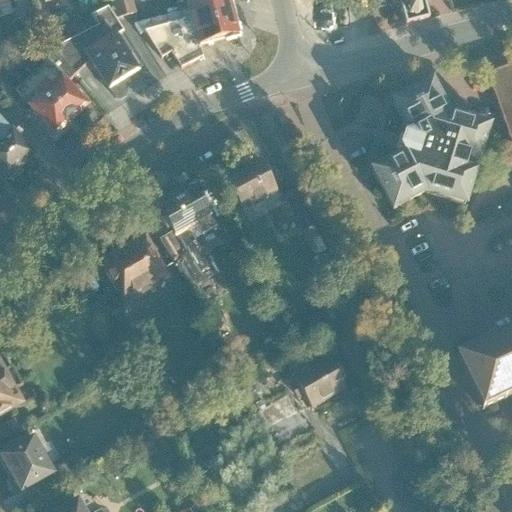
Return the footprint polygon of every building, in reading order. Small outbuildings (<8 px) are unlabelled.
[(0,0),(0,21),(4,20),(0,4),(0,3),(14,0),(0,0)] [(116,0),(120,17),(138,13),(134,0),(116,0)] [(227,0),(191,10),(193,19),(146,33),(165,60),(174,55),(183,71),(205,60),(202,50),(245,38),(234,0),(227,0)] [(227,0),(187,0),(191,10),(227,0)] [(387,0),(390,7),(398,5),(403,25),(427,19),(422,0),(387,0)] [(90,63),(112,94),(144,73),(120,37),(126,34),(109,8),(93,16),(101,28),(54,51),(78,76),(90,63)] [(511,66),(486,75),(511,148),(511,336),(455,361),(477,418),(511,402),(511,469),(507,471),(511,483),(511,66)] [(59,139),(92,109),(64,78),(53,87),(49,83),(36,95),(41,99),(30,108),(59,139)] [(491,128),(449,113),(431,81),(387,104),(404,137),(401,139),(399,145),(396,153),(398,156),(367,172),(391,216),(424,198),(466,212),(480,163),(491,128)] [(13,134),(0,120),(0,174),(10,185),(39,159),(14,133),(13,134)] [(279,191),(263,163),(229,182),(245,210),(279,191)] [(219,230),(197,193),(163,214),(175,234),(161,241),(189,290),(217,274),(192,233),(199,229),(205,238),(219,230)] [(175,281),(149,239),(103,267),(128,309),(175,281)] [(7,375),(0,362),(0,427),(28,411),(18,392),(23,389),(13,372),(7,375)] [(349,393),(331,362),(296,382),(314,413),(349,393)] [(58,480),(36,443),(1,463),(23,501),(58,480)]
